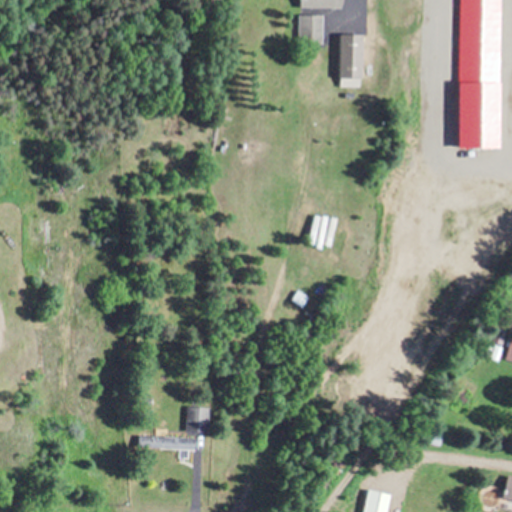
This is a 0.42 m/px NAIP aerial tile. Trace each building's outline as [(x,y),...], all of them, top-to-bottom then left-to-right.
[(324,43),(324,15),(299,15),(299,43),(324,43)] [(365,86),(365,34),(342,34),(341,86),(365,86)] [(188,432),(211,432),(211,406),(188,406),(188,432)] [(139,448),(200,448),(200,436),(139,436),(139,448)] [(389,511),(394,493),(371,488),(364,511),(389,511)]
